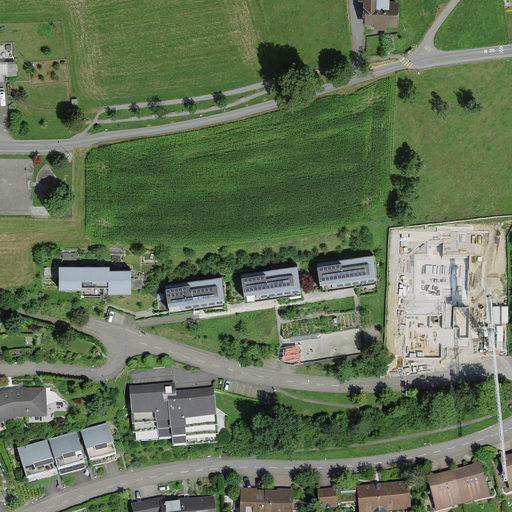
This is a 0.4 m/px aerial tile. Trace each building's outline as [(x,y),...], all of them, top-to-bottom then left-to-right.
[(386,0),(360,0),(361,1),(367,1),(366,25),(374,25),(374,28),(385,28),(386,26),(397,26),(397,3),(386,2),(386,0)] [(0,79),(18,78),(17,62),(0,62),(0,79)] [(321,288),(377,280),(373,252),(317,260),(321,288)] [(301,292),(298,264),(242,272),(246,299),(301,292)] [(130,293),(130,272),(108,272),(108,268),(60,268),(60,290),(81,290),(81,287),(110,287),(110,293),(130,293)] [(169,309),(225,302),(222,275),(166,282),(169,309)] [(174,383),(128,387),(134,442),(169,439),(170,446),(219,441),(212,386),(175,389),(174,383)] [(12,387),(0,391),(0,424),(44,416),(47,388),(12,387)] [(108,424),(81,431),(91,468),(118,460),(108,424)] [(76,433),(49,440),(60,477),(87,469),(76,433)] [(47,441),(18,449),(28,485),(58,477),(47,441)] [(511,492),(511,491),(511,455),(500,459),(511,492)] [(437,511),(490,498),(480,463),(426,477),(435,511),(437,511)] [(354,485),(354,489),(338,490),(338,488),(316,489),(317,509),(339,508),(339,503),(355,502),(355,511),(384,511),(409,510),(407,482),(354,485)] [(240,511),(293,511),(294,490),(241,489),(240,511)] [(164,494),(130,507),(130,511),(214,511),(214,497),(164,500),(164,494)]
